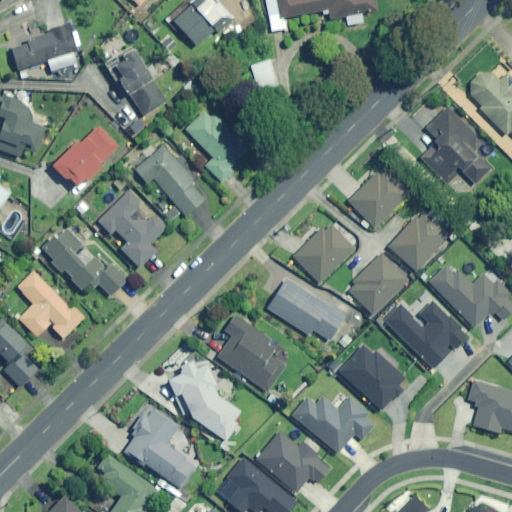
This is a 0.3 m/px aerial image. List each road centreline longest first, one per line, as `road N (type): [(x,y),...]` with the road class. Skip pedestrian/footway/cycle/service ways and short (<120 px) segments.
road 1 (tertiary): [(482,0),(0,476)]
road 2 (residential): [(340,511),(377,473),(436,457),(511,477)]
